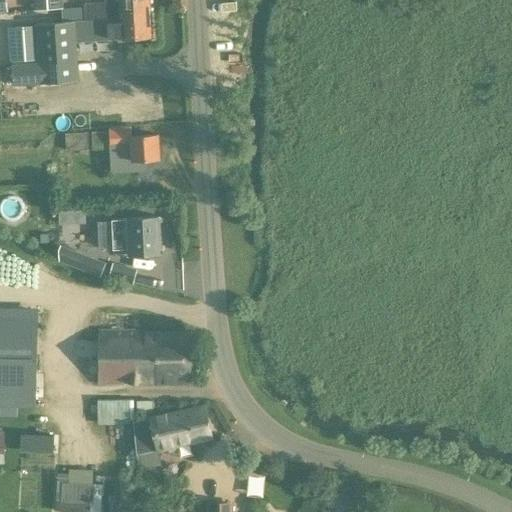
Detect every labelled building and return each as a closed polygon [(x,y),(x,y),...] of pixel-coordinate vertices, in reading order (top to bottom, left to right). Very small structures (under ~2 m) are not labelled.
[(62,8),(61,0),(34,0),(35,10),(62,8)] [(85,20),(151,16),(150,0),(119,0),(119,1),(85,4),(85,20)] [(40,64),(12,66),(13,85),(78,82),(76,44),(152,38),(151,16),(85,20),(36,23),(40,64)] [(38,57),(36,26),(9,28),(12,59),(38,57)] [(147,169),(146,159),(160,159),(158,134),(132,136),(131,127),(110,128),(110,132),(66,134),(67,150),(111,147),(111,148),(122,147),(124,171),(147,169)] [(85,209),(58,210),(59,224),(85,223),(85,209)] [(165,252),(163,216),(112,218),(113,255),(165,252)] [(40,243),(48,243),(48,234),(40,234),(40,243)] [(102,263),(58,246),(57,250),(58,258),(98,274),(102,263)] [(3,311),(0,310),(0,401),(34,402),(36,311),(3,311)] [(191,383),(191,333),(100,332),(98,384),(191,383)] [(132,399),(97,400),(98,420),(133,420),(132,399)] [(152,400),(136,400),(136,413),(152,413),(152,400)] [(151,418),(133,422),(136,454),(137,469),(160,464),(157,450),(212,437),(205,406),(151,418)] [(21,434),(20,450),(36,451),(37,434),(21,434)] [(68,474),(56,474),(54,511),(87,511),(100,511),(102,483),(68,482),(68,474)] [(355,510),(357,496),(326,491),(324,506),(355,510)]
